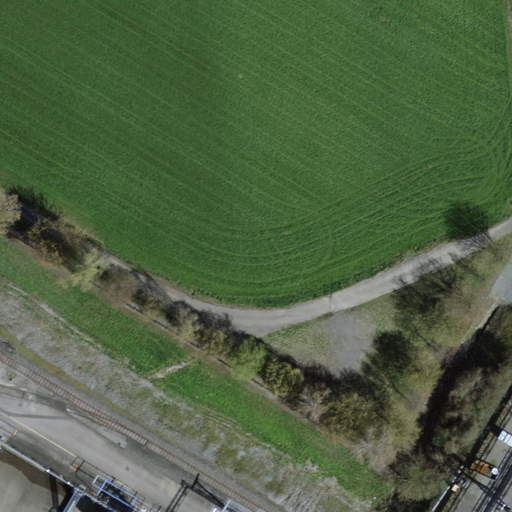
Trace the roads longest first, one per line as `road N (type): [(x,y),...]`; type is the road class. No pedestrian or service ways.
road 1 (unclassified): [(0,196),(213,314),(269,319),(327,307),(511,225)]
road 2 (unknown): [(199,511),(43,422),(0,427)]
